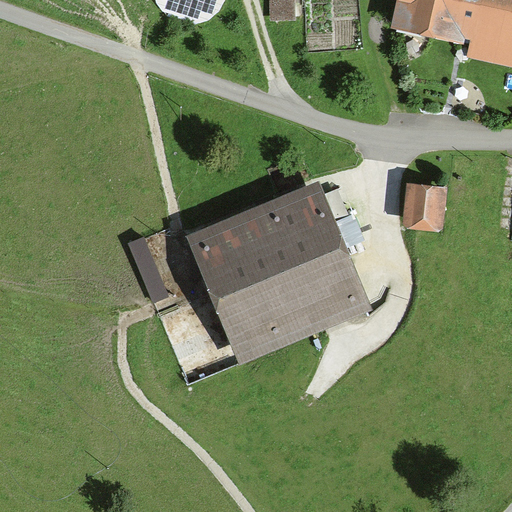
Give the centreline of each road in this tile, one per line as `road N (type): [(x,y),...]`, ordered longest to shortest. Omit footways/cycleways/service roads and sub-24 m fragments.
road 1 (unclassified): [(511,145),(403,149),(363,141),(0,12)]
road 2 (track): [(133,62),(181,234),(145,311),(124,318),(123,355),(132,387),(247,511)]
